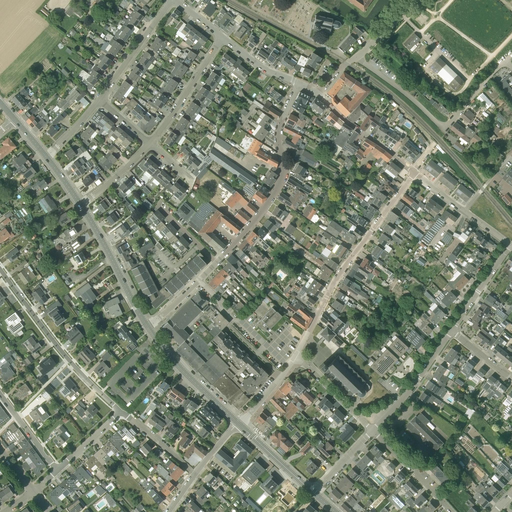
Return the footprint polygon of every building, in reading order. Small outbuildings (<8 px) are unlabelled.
[(107,6),(100,0),(96,0),(92,5),(94,6),(95,5),(94,4),(96,2),(100,6),(97,10),(101,13),(107,6)] [(211,0),(203,0),(202,1),(204,3),(205,2),(208,4),(202,11),(208,16),(210,14),(211,16),(216,10),(214,9),(215,7),(210,3),(210,2),(211,0)] [(347,0),(363,11),(364,11),(366,12),(366,11),(364,10),(371,0),(361,0),(361,1),(360,0),(347,0)] [(65,13),(69,16),(73,12),(74,12),(76,10),(75,9),(70,6),(65,13)] [(149,10),(144,6),(141,9),(137,6),(135,8),(141,12),(141,11),(145,14),(149,10)] [(39,12),(47,19),(51,16),(42,8),(39,12)] [(130,15),(140,22),(143,17),(139,14),(141,12),(135,8),(130,15)] [(228,12),(226,13),(222,8),(219,12),(224,16),(219,23),(225,27),(232,18),(237,22),(241,17),(238,15),(236,18),(234,16),(233,17),(228,12)] [(175,20),(176,19),(180,13),(175,9),(165,23),(167,25),(171,20),(170,19),(172,17),(175,20)] [(133,28),(134,26),(136,27),(140,22),(130,15),(127,20),(125,22),(133,28)] [(322,31),(325,32),(326,33),(326,32),(329,32),(330,33),(330,32),(331,27),(336,29),(339,28),(340,27),(341,26),(340,24),(338,23),(333,21),(333,20),(315,15),(315,16),(316,16),(312,29),(318,31),(318,30),(321,31),(321,32),(322,32),(322,31)] [(247,34),(249,32),(251,30),(247,26),(247,25),(242,21),(244,19),(243,18),(241,17),(237,22),(239,24),(239,25),(241,27),(234,35),(240,39),(245,33),(247,34)] [(178,30),(184,23),(181,21),(175,28),(178,30)] [(133,28),(125,22),(120,30),(129,37),(133,31),(131,30),(133,28)] [(186,25),(184,23),(178,30),(185,36),(192,28),(187,24),(187,23),(186,25)] [(343,53),(362,33),(356,27),(352,31),(353,33),(338,48),(343,53)] [(185,43),(187,45),(197,32),(192,28),(185,36),(188,38),(185,43)] [(435,40),(466,68),(477,57),(445,28),(435,40)] [(122,43),(123,41),(125,42),(129,37),(120,30),(119,31),(118,31),(115,35),(115,36),(114,37),(122,43)] [(197,32),(187,45),(190,47),(193,42),(193,43),(196,39),(198,41),(202,36),(197,32)] [(254,36),(252,39),(247,45),(252,49),(256,45),(258,47),(267,35),(263,32),(259,37),(260,38),(259,40),(254,36)] [(417,46),(415,44),(420,39),(414,33),(404,44),(412,52),(417,46)] [(202,36),(198,41),(203,45),(202,45),(203,45),(207,39),(202,36)] [(109,44),(118,51),(122,46),(121,45),(122,43),(114,37),(109,44)] [(157,37),(153,42),(163,50),(167,45),(169,43),(168,42),(163,38),(161,40),(157,37)] [(176,48),(176,47),(178,45),(171,40),(169,43),(176,48)] [(105,41),(100,48),(104,51),(109,43),(105,41)] [(150,51),(157,57),(158,55),(158,54),(159,55),(163,50),(153,42),(149,48),(151,49),(150,51)] [(114,57),(118,51),(109,44),(104,52),(109,56),(110,54),(114,57)] [(262,47),(259,50),(256,55),(265,61),(266,60),(272,51),(274,48),(271,46),(269,50),(268,49),(267,51),(262,47)] [(275,59),(278,61),(287,48),(284,46),(279,52),(277,54),(272,51),(266,60),(272,63),(275,59)] [(289,50),(287,48),(278,61),(286,67),(292,59),(292,58),(286,54),(289,50)] [(142,57),(151,63),(155,58),(155,59),(157,57),(150,51),(148,53),(146,52),(142,57)] [(190,51),(187,56),(186,56),(193,61),(196,55),(190,51)] [(98,59),(108,66),(111,61),(107,58),(109,56),(104,52),(98,59)] [(321,59),(312,53),(310,57),(308,57),(307,59),(301,55),(297,64),(303,67),(306,64),(314,69),(321,59)] [(183,62),(187,65),(189,66),(193,61),(186,56),(183,54),(181,57),(185,59),(183,62)] [(230,58),(225,54),(220,60),(225,64),(230,58)] [(138,62),(140,64),(139,66),(146,71),(148,69),(151,64),(151,63),(142,57),(138,62)] [(430,67),(456,91),(465,82),(439,57),(430,67)] [(236,64),(234,63),(235,62),(230,58),(225,64),(223,66),(230,72),(236,64)] [(93,66),(101,72),(102,70),(104,71),(108,66),(98,59),(93,66)] [(295,70),(298,65),(296,64),(297,62),(292,59),(286,67),(291,71),(293,68),(295,70)] [(174,66),(175,67),(184,73),(188,68),(186,67),(187,65),(183,62),(180,60),(179,61),(178,61),(177,61),(174,66)] [(99,74),(101,72),(93,66),(90,64),(88,67),(90,69),(87,74),(88,74),(97,81),(101,75),(99,74)] [(239,65),(239,66),(236,64),(230,72),(229,73),(231,75),(232,73),(237,78),(244,69),(239,65)] [(139,66),(137,68),(135,66),(131,72),(140,78),(141,78),(146,71),(139,66)] [(181,79),(184,73),(175,67),(171,73),(170,75),(177,80),(178,78),(181,79)] [(304,68),(302,74),(308,77),(309,75),(311,76),(313,72),(304,68)] [(244,69),(237,78),(242,82),(243,81),(245,83),(249,78),(246,76),(249,73),(244,69)] [(209,77),(218,84),(223,76),(224,76),(219,72),(216,70),(214,73),(212,72),(209,77)] [(128,77),(130,78),(128,80),(135,86),(140,78),(131,72),(128,77)] [(339,78),(344,82),(351,87),(356,81),(343,73),(339,78)] [(87,85),(89,83),(93,86),(97,81),(88,74),(82,81),(87,85)] [(165,83),(168,84),(174,89),(178,83),(176,82),(177,80),(170,75),(165,83)] [(218,84),(209,77),(205,83),(207,84),(205,86),(213,91),(218,84)] [(333,96),(344,82),(339,78),(326,94),(331,98),(333,96)] [(128,80),(127,82),(125,81),(121,86),(127,91),(130,86),(133,88),(135,86),(128,80)] [(338,103),(335,101),(332,104),(346,117),(346,118),(370,91),(356,81),(351,87),(359,93),(349,104),(343,99),(344,98),(343,98),(338,103)] [(174,89),(168,84),(165,83),(160,90),(167,95),(168,93),(171,94),(174,89)] [(247,83),(242,89),(246,92),(251,86),(247,83)] [(58,104),(57,105),(63,111),(64,111),(75,100),(80,95),(83,97),(87,94),(78,86),(77,88),(75,86),(68,93),(70,95),(64,100),(63,98),(58,104)] [(127,91),(121,86),(117,91),(126,98),(123,96),(127,91)] [(211,94),(212,93),(213,91),(205,86),(204,88),(202,87),(198,92),(205,97),(209,99),(211,101),(214,95),(211,94)] [(11,99),(16,105),(23,100),(20,97),(23,94),(26,97),(28,95),(30,93),(32,91),(28,88),(27,89),(25,90),(24,89),(11,99)] [(283,97),(277,92),(273,89),(268,96),(272,98),(278,103),(281,100),(283,97)] [(154,97),(164,104),(168,98),(166,97),(167,95),(160,90),(155,97),(154,97)] [(113,96),(122,103),(126,98),(117,91),(113,96)] [(195,101),(203,106),(204,107),(209,99),(205,97),(198,92),(195,98),(196,99),(195,101)] [(303,109),(309,97),(299,92),(291,107),(299,113),(303,115),(305,114),(302,112),(304,110),(303,109)] [(483,93),(477,99),(487,109),(493,104),(483,93)] [(23,100),(16,105),(21,110),(27,105),(25,103),(30,98),(28,95),(26,97),(23,100)] [(434,98),(442,105),(445,103),(437,95),(434,98)] [(164,104),(154,97),(151,102),(149,101),(147,103),(150,105),(157,110),(159,108),(161,109),(164,104)] [(315,98),(314,100),(309,106),(320,115),(326,107),(315,98)] [(134,100),(132,99),(125,106),(128,108),(134,100)] [(429,102),(444,116),(447,113),(448,112),(448,111),(449,111),(442,105),(441,107),(435,102),(432,99),(429,102)] [(136,102),(134,100),(128,108),(129,110),(136,102)] [(195,101),(194,103),(192,102),(188,107),(195,112),(198,107),(201,109),(203,106),(195,101)] [(138,104),(136,102),(129,110),(131,111),(130,112),(135,116),(140,111),(136,106),(138,104)] [(280,115),(278,114),(269,107),(271,104),(267,102),(264,106),(259,103),(258,106),(262,109),(273,116),(277,119),(277,120),(280,115)] [(359,106),(347,119),(352,123),(360,114),(365,119),(372,109),(367,105),(363,109),(359,106)] [(21,117),(25,121),(38,109),(35,106),(28,113),(27,111),(21,117)] [(25,121),(28,124),(34,118),(33,118),(38,113),(38,112),(43,108),(41,106),(38,109),(25,121)] [(185,113),(186,114),(185,116),(193,121),(198,114),(195,112),(188,107),(185,113)] [(135,116),(137,118),(137,119),(139,121),(140,120),(140,121),(145,115),(147,113),(142,108),(140,111),(135,116)] [(395,120),(399,113),(397,110),(396,110),(391,118),(395,120)] [(465,112),(461,116),(469,123),(475,116),(468,110),(466,113),(465,112)] [(54,127),(61,120),(62,120),(66,116),(65,116),(67,115),(64,111),(63,111),(51,123),(53,125),(49,128),(50,129),(46,133),(48,135),(49,134),(51,137),(55,133),(56,134),(57,132),(57,131),(54,127)] [(44,114),(41,112),(34,119),(34,118),(28,124),(32,129),(46,115),(44,114)] [(322,128),(334,115),(331,112),(325,118),(325,119),(322,122),(324,123),(323,124),(316,119),(313,122),(320,127),(321,128),(322,128)] [(104,115),(104,116),(101,113),(94,121),(102,128),(109,120),(104,115)] [(289,115),(287,119),(295,123),(294,124),(300,127),(303,122),(310,125),(312,122),(310,120),(303,115),(299,113),(297,118),(289,115)] [(507,119),(500,113),(498,115),(505,122),(507,119)] [(46,115),(32,129),(36,133),(42,127),(43,128),(47,124),(48,123),(49,120),(47,114),(46,115)] [(145,115),(140,121),(147,127),(155,118),(151,115),(148,118),(145,115)] [(268,125),(272,120),(265,115),(262,119),(268,125)] [(338,119),(334,115),(322,128),(327,132),(330,130),(326,127),(327,126),(328,128),(331,125),(330,124),(331,123),(333,125),(338,119)] [(368,115),(359,128),(364,131),(369,123),(373,125),(373,124),(376,126),(380,121),(381,119),(375,115),(372,119),(368,115)] [(182,117),(178,122),(188,129),(193,121),(185,116),(183,118),(182,117)] [(381,119),(380,121),(376,126),(372,132),(375,128),(377,130),(375,134),(379,137),(386,125),(384,123),(387,118),(383,116),(381,119)] [(240,129),(242,126),(239,124),(240,123),(235,119),(232,123),(240,129)] [(258,124),(261,127),(265,129),(268,125),(262,119),(258,124)] [(297,131),(300,133),(302,129),(300,127),(294,124),(295,123),(287,119),(286,123),(285,125),(291,128),(296,131),(297,131)] [(340,128),(343,123),(338,119),(333,125),(332,126),(331,127),(333,128),(336,128),(340,130),(341,128),(340,128)] [(115,127),(113,126),(114,124),(109,120),(102,128),(109,134),(115,127)] [(188,129),(178,122),(174,128),(176,129),(175,131),(182,136),(188,129)] [(456,122),(453,126),(471,139),(475,134),(476,133),(469,127),(466,131),(456,122)] [(340,130),(338,133),(344,137),(347,132),(349,133),(352,130),(343,123),(340,128),(341,128),(340,130)] [(302,141),(302,140),(300,138),(302,134),(300,133),(297,131),(296,131),(291,128),(285,125),(283,130),(295,136),(292,143),(298,147),(302,141)] [(386,125),(379,137),(382,139),(389,129),(390,127),(386,125)] [(85,131),(90,136),(94,132),(97,134),(99,132),(94,127),(92,129),(89,126),(85,131)] [(453,126),(451,129),(468,142),(471,139),(453,126)] [(497,126),(493,130),(496,133),(497,133),(499,135),(502,131),(500,130),(501,129),(499,128),(497,126)] [(118,127),(117,129),(115,127),(109,134),(116,140),(123,131),(118,127)] [(265,129),(261,127),(258,132),(264,137),(268,132),(265,129)] [(382,139),(386,141),(393,131),(389,129),(382,139)] [(393,131),(386,141),(388,143),(389,141),(391,142),(398,131),(394,129),(393,131)] [(82,141),(87,146),(89,143),(86,141),(90,136),(85,131),(80,136),(84,139),(82,141)] [(123,142),(128,136),(123,131),(116,140),(118,138),(123,142)] [(181,139),(182,136),(175,131),(173,133),(172,132),(168,137),(175,142),(177,144),(181,139)] [(352,142),(358,134),(354,131),(350,137),(348,139),(348,140),(345,144),(344,146),(347,149),(348,148),(352,151),(352,152),(355,154),(357,150),(359,148),(352,144),(353,143),(352,142)] [(402,133),(398,131),(391,142),(395,145),(397,141),(400,142),(404,136),(401,135),(402,133)] [(254,136),(261,142),(264,137),(258,132),(254,136)] [(417,138),(417,140),(420,138),(424,144),(427,142),(420,134),(417,138)] [(475,134),(471,139),(477,144),(481,138),(475,134)] [(325,143),(323,147),(327,149),(330,144),(340,151),(344,146),(345,144),(335,137),(331,135),(325,143)] [(121,144),(122,145),(126,148),(133,140),(128,136),(123,142),(121,144)] [(402,152),(404,153),(410,146),(412,143),(408,140),(409,139),(406,136),(400,144),(403,146),(400,149),(403,151),(402,152)] [(171,147),(175,142),(168,137),(164,143),(171,147)] [(218,137),(215,142),(228,151),(231,146),(218,137)] [(0,158),(0,159),(15,147),(11,142),(12,142),(11,140),(10,141),(8,138),(2,144),(4,146),(0,149),(0,158)] [(255,139),(252,143),(247,151),(258,158),(270,164),(274,166),(276,168),(278,161),(271,157),(257,150),(261,143),(255,139)] [(367,148),(362,155),(357,150),(355,154),(354,154),(362,161),(365,157),(370,152),(373,154),(372,156),(378,160),(385,151),(376,145),(366,139),(362,144),(367,148)] [(284,140),(282,145),(294,151),(291,157),(298,162),(299,160),(311,167),(317,158),(305,151),(302,150),(284,140)] [(465,147),(457,141),(453,146),(460,152),(465,147)] [(255,183),(255,182),(256,180),(224,157),(227,152),(214,142),(214,143),(208,156),(246,183),(251,187),(254,183),(255,183)] [(112,148),(114,146),(112,144),(110,146),(109,148),(108,148),(110,150),(115,154),(117,153),(112,148)] [(77,157),(80,155),(83,153),(85,151),(82,146),(79,148),(74,152),(71,149),(65,154),(67,157),(67,158),(68,158),(69,160),(76,155),(77,157)] [(414,149),(410,146),(404,153),(406,155),(407,154),(409,156),(414,149)] [(421,155),(414,149),(409,156),(412,158),(411,159),(415,162),(421,155)] [(117,156),(115,154),(110,150),(108,152),(109,152),(104,157),(113,164),(117,160),(115,158),(117,156)] [(190,165),(197,157),(190,150),(189,152),(186,155),(184,158),(186,159),(185,161),(190,165)] [(385,151),(378,160),(380,162),(383,159),(385,161),(382,165),(383,166),(392,157),(385,151)] [(22,164),(26,161),(21,154),(12,161),(20,171),(25,167),(22,164)] [(98,164),(103,168),(105,166),(108,169),(113,164),(104,157),(100,161),(98,164)] [(202,161),(197,157),(190,165),(195,170),(196,168),(198,170),(204,163),(202,161)] [(74,171),(85,163),(81,158),(77,161),(70,166),(74,171)] [(143,164),(148,169),(153,163),(148,158),(143,164)] [(430,173),(437,165),(431,160),(424,169),(430,173)] [(354,163),(351,161),(344,170),(347,173),(354,163)] [(386,169),(391,173),(396,166),(391,162),(388,166),(386,164),(379,172),(381,174),(386,169)] [(85,163),(74,171),(78,177),(87,170),(90,168),(86,163),(85,163)] [(159,170),(157,168),(158,167),(153,163),(148,169),(146,171),(153,177),(159,170)] [(364,176),(372,167),(368,164),(367,163),(359,172),(364,176)] [(437,165),(430,173),(436,178),(442,170),(440,168),(442,165),(439,163),(437,165)] [(294,177),(303,182),(306,176),(303,174),(306,170),(298,164),(298,165),(294,172),(293,172),(296,174),(294,176),(294,177)] [(396,166),(391,173),(395,177),(401,170),(396,166)] [(37,174),(31,167),(27,170),(25,167),(20,171),(28,181),(37,174)] [(162,170),(161,172),(159,170),(153,177),(155,179),(159,183),(167,174),(162,170)] [(277,175),(274,173),(271,171),(270,170),(261,181),(270,187),(275,180),(274,179),(277,175)] [(451,177),(445,172),(439,181),(445,185),(451,177)] [(503,178),(509,184),(511,182),(511,183),(511,177),(507,173),(503,178)] [(92,174),(82,181),(86,187),(96,180),(92,174)] [(171,184),(169,183),(172,179),(167,174),(159,183),(164,188),(166,189),(171,184)] [(451,190),(457,182),(451,177),(445,185),(451,190)] [(128,179),(123,183),(129,189),(131,192),(138,186),(133,181),(131,179),(130,180),(128,179)] [(295,190),(304,194),(307,196),(310,192),(288,179),(285,183),(295,190)] [(386,179),(380,186),(377,183),(375,185),(378,187),(383,191),(385,189),(393,196),(396,192),(388,186),(390,183),(386,179)] [(29,193),(33,190),(38,187),(41,190),(48,185),(44,180),(40,182),(39,181),(31,187),(30,185),(26,188),(29,193)] [(172,186),(171,184),(166,189),(173,195),(181,186),(176,182),(172,186)] [(261,187),(255,182),(255,183),(254,183),(251,187),(257,191),(258,190),(266,195),(269,190),(262,186),(261,187)] [(119,193),(124,198),(127,195),(125,193),(126,192),(129,189),(123,183),(119,188),(121,191),(119,193)] [(466,189),(460,184),(454,193),(460,197),(466,189)] [(186,191),(181,186),(173,195),(178,199),(180,201),(186,194),(184,192),(186,191)] [(372,195),(382,202),(385,197),(381,194),(383,191),(378,187),(372,195)] [(413,199),(414,198),(415,199),(416,197),(415,196),(417,194),(411,189),(408,194),(413,199)] [(465,202),(471,195),(472,194),(466,189),(460,197),(465,202)] [(289,199),(280,193),(277,198),(294,209),(304,194),(295,190),(289,199)] [(231,208),(241,197),(235,191),(225,203),(231,208)] [(266,198),(257,191),(253,197),(262,204),(266,198)] [(367,203),(370,205),(372,207),(374,205),(378,208),(382,202),(372,195),(370,194),(369,195),(369,198),(370,198),(367,203)] [(416,211),(419,207),(417,206),(418,205),(413,201),(412,201),(406,196),(404,194),(401,198),(413,207),(412,207),(416,211)] [(511,199),(508,194),(502,199),(508,205),(511,201),(511,199)] [(44,198),(43,198),(40,200),(48,212),(56,207),(51,200),(50,201),(47,196),(44,198)] [(102,212),(108,208),(111,205),(109,202),(106,198),(103,200),(102,200),(98,203),(100,204),(97,206),(102,212)] [(435,203),(432,201),(433,201),(430,199),(426,205),(425,206),(420,202),(418,205),(417,206),(419,207),(422,210),(424,207),(430,212),(436,203),(435,203)] [(205,201),(187,223),(205,239),(217,250),(217,251),(219,252),(220,252),(226,246),(214,236),(210,233),(221,220),(237,233),(241,229),(236,225),(205,201)] [(410,209),(399,201),(395,207),(406,215),(410,209)] [(253,215),(257,210),(248,203),(244,208),(253,215)] [(368,208),(361,203),(359,206),(373,215),(374,214),(375,213),(376,212),(376,211),(377,210),(372,207),(370,205),(368,208)] [(433,219),(435,220),(436,221),(440,217),(437,214),(442,208),(439,206),(436,204),(436,203),(430,212),(429,212),(435,216),(433,219)] [(302,215),(306,218),(313,208),(309,205),(302,215)] [(185,222),(195,211),(189,206),(186,209),(182,206),(177,212),(182,217),(181,217),(185,222)] [(357,209),(361,211),(360,213),(363,215),(362,215),(370,220),(371,220),(372,218),(371,217),(373,215),(359,206),(357,209)] [(272,214),(278,218),(281,213),(285,216),(287,213),(283,210),(282,211),(277,207),(272,214)] [(315,224),(318,220),(319,218),(314,215),(317,210),(313,208),(306,218),(315,224)] [(146,217),(148,219),(151,223),(161,214),(160,213),(160,212),(159,213),(157,210),(152,214),(150,212),(146,217)] [(245,224),(249,219),(239,210),(235,215),(245,224)] [(359,220),(353,216),(356,213),(351,210),(347,216),(350,218),(357,223),(364,228),(366,225),(367,225),(368,224),(368,223),(368,222),(361,218),(359,220)] [(120,217),(115,211),(106,218),(111,225),(118,219),(120,217)] [(397,216),(391,212),(391,211),(385,219),(392,223),(389,226),(395,230),(399,233),(402,229),(398,226),(397,227),(392,223),(396,218),(397,216)] [(440,217),(436,221),(430,227),(425,233),(423,235),(420,239),(428,245),(435,235),(437,232),(442,226),(444,227),(445,225),(444,223),(445,221),(451,225),(456,218),(446,211),(442,214),(440,217)] [(66,224),(65,223),(70,220),(66,213),(57,218),(62,226),(66,224)] [(151,223),(155,227),(157,230),(163,225),(160,223),(165,219),(163,216),(162,215),(162,216),(161,214),(151,223)] [(355,227),(357,223),(350,218),(347,222),(355,227)] [(428,221),(427,222),(423,218),(422,220),(425,223),(430,227),(436,221),(435,220),(433,223),(430,221),(429,222),(428,221)] [(47,220),(40,225),(38,226),(41,231),(52,224),(48,219),(47,220)] [(276,227),(278,228),(281,226),(279,224),(273,220),(271,223),(268,220),(263,226),(271,232),(276,227)] [(325,230),(336,238),(343,228),(332,220),(325,230)] [(157,230),(160,232),(159,233),(163,237),(165,235),(173,228),(172,226),(169,223),(165,228),(163,225),(157,230)] [(289,224),(285,230),(291,235),(295,228),(289,224)] [(130,233),(127,228),(126,229),(122,225),(115,230),(118,234),(118,233),(120,235),(119,236),(122,239),(130,233)] [(395,230),(389,226),(387,225),(383,231),(389,235),(389,234),(391,236),(395,230)] [(465,240),(468,236),(473,230),(473,229),(471,227),(471,228),(470,227),(468,225),(468,226),(468,225),(459,236),(465,240)] [(423,235),(412,227),(409,231),(411,233),(419,240),(420,239),(423,235)] [(68,229),(63,233),(66,237),(63,239),(66,243),(71,240),(71,239),(74,237),(74,236),(77,233),(76,231),(77,230),(75,228),(74,228),(69,231),(68,229)] [(167,240),(170,243),(175,238),(172,236),(177,232),(175,229),(174,229),(173,228),(165,235),(169,239),(167,240)] [(256,234),(262,239),(267,233),(261,228),(256,234)] [(356,228),(354,230),(351,234),(356,237),(359,239),(363,234),(358,231),(359,230),(356,228)] [(0,242),(3,240),(4,240),(8,237),(7,235),(8,234),(11,238),(14,236),(11,232),(9,234),(5,229),(0,232),(0,242)] [(348,231),(346,230),(341,236),(344,238),(344,239),(351,244),(356,237),(351,234),(348,231)] [(260,244),(262,246),(261,247),(266,251),(269,247),(265,243),(252,231),(245,240),(251,245),(253,243),(255,244),(258,241),(261,244),(260,244)] [(450,242),(453,236),(447,231),(443,237),(440,240),(447,245),(450,242)] [(272,233),(271,232),(268,235),(278,243),(280,240),(272,233)] [(479,244),(484,237),(476,232),(473,236),(475,239),(474,240),(479,244)] [(335,244),(337,240),(328,234),(326,238),(335,244)] [(377,242),(383,246),(385,244),(387,242),(390,244),(392,241),(390,239),(383,234),(377,242)] [(174,244),(178,248),(185,241),(184,239),(181,236),(177,241),(175,238),(170,243),(172,245),(174,244)] [(484,237),(479,244),(484,248),(485,247),(486,248),(488,247),(489,247),(489,246),(491,247),(494,244),(484,237)] [(68,243),(62,248),(66,252),(72,248),(74,251),(81,245),(80,245),(81,244),(79,242),(79,243),(77,240),(70,245),(68,243)] [(238,247),(240,250),(243,253),(246,249),(248,251),(249,250),(253,253),(253,254),(255,256),(251,260),(257,266),(266,257),(251,245),(245,240),(244,240),(243,243),(242,242),(238,247)] [(116,249),(119,255),(124,252),(123,250),(126,249),(124,245),(126,244),(124,241),(115,246),(116,249)] [(185,241),(178,248),(182,252),(180,254),(182,256),(188,250),(187,251),(185,249),(189,245),(187,242),(185,241)] [(138,249),(140,255),(146,251),(154,246),(151,242),(148,244),(145,245),(138,249)] [(164,248),(158,242),(155,245),(160,250),(164,248)] [(334,253),(341,259),(348,250),(340,245),(334,253)] [(453,262),(463,249),(458,245),(451,253),(447,258),(453,262)] [(387,253),(384,251),(377,246),(371,254),(374,257),(377,259),(380,255),(382,257),(383,256),(384,257),(387,253)] [(386,249),(384,251),(387,253),(390,255),(392,253),(393,251),(391,249),(392,249),(388,246),(386,249)] [(124,252),(119,255),(121,258),(126,256),(131,253),(130,250),(131,250),(129,247),(126,249),(123,250),(124,252)] [(18,251),(16,248),(6,256),(8,259),(11,262),(10,262),(10,263),(19,256),(17,252),(18,251)] [(337,265),(341,259),(334,253),(325,248),(321,253),(328,257),(326,260),(320,255),(314,251),(312,254),(317,258),(324,263),(333,270),(335,267),(336,268),(337,266),(337,265)] [(471,255),(480,261),(482,258),(484,259),(487,254),(482,251),(481,253),(478,252),(475,249),(471,255)] [(243,253),(240,250),(235,254),(244,263),(249,258),(246,255),(243,253)] [(76,260),(79,264),(86,260),(81,252),(72,258),(75,261),(76,260)] [(124,263),(127,269),(131,267),(132,270),(131,270),(133,274),(135,277),(134,277),(135,277),(137,280),(136,280),(137,281),(138,283),(138,284),(140,287),(142,290),(141,290),(142,290),(143,294),(144,294),(145,297),(149,296),(152,302),(150,303),(152,305),(153,307),(154,307),(156,309),(166,299),(165,297),(166,295),(168,297),(171,294),(173,296),(174,296),(173,296),(179,291),(184,286),(185,286),(185,285),(190,280),(190,281),(190,280),(195,275),(196,275),(201,270),(207,265),(201,258),(203,256),(199,252),(197,255),(198,256),(163,288),(162,287),(162,288),(159,291),(161,293),(156,298),(153,293),(156,292),(142,265),(144,264),(142,261),(139,263),(136,257),(124,263)] [(71,253),(61,259),(63,262),(72,255),(71,253)] [(126,256),(121,258),(124,263),(136,257),(137,256),(135,254),(130,257),(129,256),(127,258),(126,256)] [(229,262),(232,265),(235,262),(237,260),(231,254),(226,260),(229,262)] [(479,263),(480,261),(471,255),(469,258),(472,260),(471,261),(469,264),(471,265),(476,268),(478,266),(479,267),(481,264),(479,263)] [(511,256),(504,266),(506,267),(502,271),(506,274),(507,273),(511,266),(511,256)] [(372,259),(377,263),(382,266),(384,263),(379,260),(377,259),(374,257),(372,259)] [(321,266),(324,263),(317,258),(314,261),(321,266)] [(359,266),(369,272),(372,268),(368,265),(370,262),(364,258),(359,266)] [(416,262),(423,266),(426,262),(419,258),(416,262)] [(229,262),(228,263),(225,266),(232,273),(236,269),(232,266),(232,265),(229,262)] [(468,275),(470,276),(470,275),(466,273),(468,270),(472,273),(473,271),(475,272),(477,269),(476,268),(471,265),(469,264),(467,262),(464,267),(463,267),(461,269),(469,275),(468,275)] [(369,272),(359,266),(355,263),(351,268),(356,271),(356,270),(368,278),(370,273),(369,272)] [(320,270),(329,276),(332,271),(323,265),(320,270)] [(229,276),(232,273),(225,266),(222,269),(228,275),(229,276)] [(456,279),(463,285),(464,285),(466,284),(466,283),(468,280),(465,278),(468,275),(469,275),(461,269),(457,266),(456,267),(456,269),(457,270),(461,274),(456,279)] [(248,275),(239,267),(236,270),(245,278),(248,275)] [(25,284),(31,280),(35,276),(32,272),(31,273),(27,268),(18,275),(25,284)] [(347,275),(351,278),(352,276),(362,282),(363,281),(365,279),(355,273),(356,271),(351,268),(347,275)] [(371,273),(377,277),(380,272),(374,268),(371,273)] [(229,276),(228,275),(222,269),(219,273),(229,283),(231,285),(232,284),(230,282),(230,281),(229,280),(231,277),(229,276)] [(325,281),(329,276),(320,270),(316,275),(325,281)] [(219,273),(215,277),(225,287),(227,285),(229,287),(231,285),(229,283),(219,273)] [(211,280),(224,292),(225,290),(223,289),(225,287),(215,277),(211,280)] [(345,277),(342,283),(364,298),(366,294),(364,293),(364,292),(358,288),(357,288),(354,286),(351,284),(352,282),(345,277)] [(310,285),(320,292),(323,287),(314,279),(310,285)] [(456,288),(458,290),(460,288),(461,289),(463,287),(462,286),(463,285),(456,279),(453,281),(449,281),(447,284),(448,285),(453,290),(456,288)] [(211,280),(208,284),(216,292),(218,290),(222,294),(224,292),(211,280)] [(88,283),(74,293),(77,297),(80,294),(88,304),(86,305),(89,308),(94,305),(91,301),(96,298),(89,288),(91,287),(88,283)] [(320,292),(310,285),(307,283),(304,287),(303,286),(302,287),(301,289),(307,294),(309,291),(316,297),(320,292)] [(372,303),(364,298),(342,283),(340,285),(339,286),(339,287),(345,291),(346,290),(370,306),(372,303)] [(294,284),(291,288),(292,289),(294,287),(301,292),(299,295),(304,298),(302,301),(311,307),(315,302),(306,296),(307,294),(301,289),(299,288),(294,284)] [(37,300),(41,305),(47,300),(44,295),(47,293),(44,290),(44,291),(39,285),(34,288),(36,291),(32,294),(37,301),(37,300)] [(455,292),(453,290),(448,285),(444,289),(446,290),(442,293),(443,294),(451,302),(456,298),(452,294),(455,292)] [(339,299),(345,304),(347,301),(343,299),(345,296),(338,291),(334,296),(339,299)] [(430,300),(432,298),(426,291),(424,294),(430,300)] [(205,315),(213,307),(211,306),(210,306),(209,307),(207,305),(208,304),(208,302),(207,301),(198,292),(191,299),(202,311),(205,315)] [(437,302),(440,306),(442,307),(445,305),(447,307),(451,302),(443,294),(439,297),(440,299),(437,302)] [(484,301),(496,309),(500,303),(488,295),(484,301)] [(105,312),(108,311),(110,315),(114,314),(115,317),(117,316),(122,314),(117,303),(119,302),(117,298),(106,303),(102,304),(104,309),(105,312)] [(200,310),(201,311),(202,311),(191,299),(190,300),(190,299),(190,300),(170,319),(172,322),(169,324),(177,332),(180,329),(200,310)] [(345,304),(339,299),(337,302),(335,300),(331,306),(342,313),(347,305),(345,304)] [(55,322),(57,325),(65,320),(62,316),(62,317),(58,312),(59,311),(57,309),(61,306),(58,301),(48,308),(51,312),(49,314),(51,317),(52,317),(55,322)] [(240,301),(236,304),(242,310),(245,307),(240,301)] [(307,314),(302,310),(304,308),(297,302),(296,304),(293,307),(297,310),(304,315),(302,317),(307,320),(310,323),(312,318),(307,314)] [(442,307),(440,306),(437,302),(435,304),(437,306),(432,311),(433,313),(439,319),(444,314),(442,312),(444,310),(442,307)] [(242,310),(236,304),(235,303),(231,307),(238,314),(242,310)] [(297,310),(293,307),(289,303),(286,308),(289,310),(294,314),(297,310)] [(479,309),(475,314),(481,318),(485,321),(488,316),(486,314),(489,308),(484,304),(480,310),(479,309)] [(264,332),(265,331),(266,330),(268,328),(269,328),(281,316),(272,307),(255,324),(264,332)] [(508,316),(498,308),(494,312),(505,320),(508,316)] [(334,311),(329,315),(335,320),(339,316),(334,311)] [(18,319),(19,318),(15,313),(9,317),(7,318),(8,318),(4,320),(9,326),(10,325),(15,333),(23,327),(18,319)] [(215,338),(221,331),(229,323),(219,313),(215,317),(214,316),(211,319),(214,322),(212,325),(214,327),(209,332),(215,338)] [(438,323),(437,322),(439,319),(433,313),(429,317),(424,313),(421,316),(429,323),(430,324),(432,322),(434,324),(437,322),(438,323)] [(323,314),(322,314),(320,319),(336,333),(344,324),(338,319),(334,324),(323,314)] [(481,318),(475,314),(472,319),(473,320),(472,323),(474,324),(472,327),(477,331),(480,327),(477,326),(479,323),(478,322),(481,318)] [(290,319),(304,330),(306,331),(308,326),(310,323),(307,320),(305,324),(293,315),(290,319)] [(419,327),(422,330),(427,335),(432,331),(427,325),(429,323),(421,316),(419,318),(422,321),(421,323),(422,324),(419,327)] [(131,353),(136,349),(138,347),(134,342),(136,341),(131,335),(131,334),(131,333),(131,332),(131,331),(130,331),(129,331),(128,331),(123,325),(119,321),(116,324),(111,328),(114,331),(117,328),(118,330),(120,333),(122,336),(123,336),(129,344),(126,347),(131,353)] [(178,347),(190,336),(189,335),(189,336),(183,329),(182,330),(180,329),(177,332),(169,324),(167,322),(162,327),(162,328),(163,327),(177,342),(175,344),(178,347)] [(206,329),(201,325),(198,328),(202,333),(206,329)] [(65,336),(69,339),(72,343),(81,334),(75,327),(65,336)] [(326,327),(324,329),(323,330),(319,334),(328,342),(330,340),(338,348),(341,345),(333,337),(335,334),(326,327)] [(475,338),(480,342),(488,333),(482,329),(475,338)] [(413,330),(406,338),(417,348),(424,341),(425,341),(413,330)] [(221,331),(215,338),(212,341),(216,345),(216,346),(217,347),(218,347),(219,348),(219,347),(222,349),(231,340),(229,339),(231,338),(224,331),(222,332),(221,331)] [(178,347),(176,349),(197,371),(211,385),(212,385),(223,373),(228,369),(229,367),(215,353),(205,343),(194,332),(178,347)] [(488,333),(480,342),(486,346),(487,344),(491,346),(496,339),(488,333)] [(29,350),(33,354),(42,347),(38,343),(37,344),(31,337),(23,343),(29,350)] [(388,346),(396,353),(399,357),(408,348),(397,337),(393,341),(389,337),(388,339),(392,343),(388,346)] [(492,351),(497,355),(502,349),(505,346),(502,344),(504,341),(500,337),(495,343),(497,345),(492,351)] [(232,342),(231,340),(222,349),(225,353),(225,354),(228,357),(229,357),(231,359),(240,350),(239,348),(240,347),(233,340),(232,342)] [(367,359),(351,345),(350,347),(365,361),(367,359)] [(78,354),(87,364),(95,356),(91,352),(86,347),(84,349),(78,354)] [(101,358),(107,351),(108,351),(105,348),(98,354),(101,358)] [(456,355),(458,352),(452,348),(450,351),(451,351),(449,354),(458,360),(457,360),(459,357),(456,355)] [(5,360),(10,356),(15,352),(13,349),(8,353),(3,357),(5,360)] [(386,349),(383,353),(379,349),(377,350),(381,354),(378,358),(389,368),(397,359),(386,349)] [(502,360),(507,353),(502,349),(497,355),(502,360)] [(241,351),(240,350),(231,359),(234,361),(233,362),(234,363),(240,369),(244,365),(246,363),(250,359),(248,358),(250,356),(243,350),(241,351)] [(110,355),(107,351),(101,358),(104,361),(110,355)] [(507,364),(511,357),(507,353),(502,360),(507,364)] [(323,363),(318,368),(323,372),(323,371),(324,372),(327,375),(328,376),(332,379),(331,380),(332,380),(336,384),(336,385),(337,384),(341,388),(340,389),(341,389),(345,393),(346,393),(350,397),(349,397),(350,398),(349,398),(352,400),(354,401),(357,401),(359,399),(359,397),(361,397),(363,396),(364,395),(365,393),(365,391),(367,391),(369,389),(369,386),(365,383),(366,382),(365,381),(365,382),(361,378),(361,377),(360,377),(356,373),(357,373),(356,373),(355,372),(356,372),(353,369),(352,370),(352,369),(352,368),(351,369),(348,365),(348,364),(347,364),(343,360),(342,360),(342,359),(339,356),(338,355),(338,356),(337,356),(337,355),(337,354),(336,354),(335,354),(334,354),(333,354),(333,355),(333,356),(332,356),(330,359),(329,358),(326,362),(324,364),(323,363)] [(451,364),(449,367),(457,372),(459,369),(456,367),(454,366),(458,360),(449,354),(448,354),(444,360),(450,364),(451,364)] [(24,360),(22,362),(26,367),(28,365),(33,361),(31,358),(30,359),(29,357),(24,360)] [(40,366),(37,368),(43,376),(46,374),(45,373),(53,367),(56,365),(51,358),(48,360),(47,358),(46,358),(41,361),(43,363),(40,366)] [(378,358),(374,361),(370,358),(369,359),(373,363),(369,367),(381,377),(389,368),(378,358)] [(476,364),(471,359),(463,370),(468,374),(466,376),(468,378),(474,372),(472,370),(472,369),(476,364)] [(7,367),(10,365),(8,362),(6,364),(6,363),(0,367),(0,373),(0,374),(1,373),(2,375),(1,376),(5,381),(14,374),(11,370),(10,371),(7,367)] [(94,371),(99,377),(109,368),(103,362),(94,371)] [(257,364),(255,362),(254,363),(252,362),(253,362),(249,366),(249,365),(246,363),(244,365),(247,368),(251,373),(254,370),(254,369),(255,367),(254,365),(255,365),(256,366),(257,364)] [(457,372),(449,367),(447,369),(441,365),(439,367),(439,368),(438,368),(437,369),(438,370),(437,370),(445,376),(448,378),(452,372),(455,374),(457,372)] [(254,370),(251,373),(249,375),(259,385),(262,382),(260,380),(261,378),(263,380),(263,381),(262,380),(262,381),(264,382),(266,380),(265,379),(268,375),(259,366),(259,367),(258,367),(257,366),(257,367),(254,370)] [(479,381),(480,380),(482,377),(487,372),(481,368),(477,373),(476,374),(474,372),(468,378),(471,380),(473,377),(479,381)] [(247,392),(240,384),(237,381),(238,380),(235,376),(233,379),(232,378),(234,376),(228,369),(223,373),(239,389),(243,393),(245,395),(247,392)] [(440,381),(438,383),(444,388),(446,385),(445,384),(447,383),(443,380),(445,376),(437,370),(433,376),(439,380),(440,381)] [(239,389),(223,373),(212,385),(215,388),(216,387),(228,400),(239,389)] [(240,384),(247,392),(249,394),(252,391),(250,389),(254,385),(256,387),(259,385),(249,375),(240,384)] [(44,385),(47,382),(42,376),(38,380),(39,381),(43,385),(43,386),(44,385)] [(490,393),(494,388),(492,386),(497,380),(491,376),(484,385),(489,389),(488,391),(490,393)] [(65,397),(68,393),(71,397),(79,390),(75,387),(76,386),(68,378),(63,383),(65,385),(59,391),(65,397)] [(293,383),(288,378),(284,382),(288,385),(287,386),(288,387),(289,387),(290,387),(293,383)] [(293,383),(290,387),(291,389),(299,396),(302,392),(303,393),(307,388),(309,384),(307,382),(303,386),(301,384),(299,382),(296,380),(294,383),(293,383)] [(169,385),(164,381),(161,384),(160,384),(156,390),(162,395),(169,385)] [(444,388),(438,383),(436,386),(430,381),(426,387),(431,391),(432,389),(435,391),(438,387),(443,390),(445,392),(447,389),(444,388)] [(284,382),(279,389),(282,392),(283,391),(286,394),(291,389),(290,387),(289,387),(288,387),(287,386),(288,385),(284,382)] [(19,400),(28,393),(29,395),(32,393),(25,383),(19,388),(20,390),(14,394),(19,400)] [(494,388),(490,393),(487,397),(490,400),(494,395),(493,394),(494,393),(500,397),(502,394),(507,388),(501,384),(496,390),(494,388)] [(48,385),(44,389),(46,391),(50,395),(54,390),(48,385)] [(173,388),(169,394),(167,396),(173,401),(180,392),(176,389),(176,390),(173,388)] [(308,405),(313,400),(307,393),(310,390),(307,388),(303,393),(302,392),(299,396),(308,405)] [(228,400),(232,404),(243,393),(239,389),(228,400)] [(278,399),(279,397),(281,399),(284,395),(282,392),(279,389),(273,396),(270,400),(281,412),(281,413),(284,416),(288,420),(293,416),(295,413),(299,409),(298,408),(291,401),(286,407),(278,399)] [(183,394),(180,392),(173,401),(172,402),(177,405),(178,405),(179,405),(180,403),(185,397),(182,395),(183,394)] [(507,413),(511,408),(511,407),(511,402),(511,403),(511,402),(511,392),(507,398),(504,402),(507,405),(503,411),(504,412),(501,416),(503,418),(507,413)] [(243,393),(232,404),(238,410),(249,399),(247,397),(245,395),(243,393)] [(445,409),(447,406),(429,393),(428,396),(423,393),(419,398),(425,402),(428,403),(429,402),(432,404),(434,402),(445,409)] [(470,398),(468,396),(463,393),(460,397),(465,400),(467,402),(470,398)] [(317,405),(321,409),(329,401),(325,397),(320,402),(318,399),(314,404),(316,406),(317,405)] [(291,401),(298,408),(301,405),(299,403),(294,398),(291,401)] [(183,410),(185,411),(188,408),(193,411),(197,406),(187,399),(186,401),(184,403),(183,405),(181,408),(183,410)] [(329,401),(321,409),(325,412),(324,413),(326,416),(330,411),(328,409),(332,405),(329,401)] [(81,417),(82,417),(86,422),(89,419),(98,411),(92,404),(84,411),(81,408),(76,412),(81,417)] [(202,414),(204,416),(211,409),(209,407),(208,406),(207,405),(206,404),(200,410),(203,413),(202,414)] [(43,421),(46,419),(43,415),(46,412),(41,405),(29,414),(34,421),(40,417),(43,421)] [(0,426),(10,419),(1,407),(0,407),(0,426)] [(464,414),(470,418),(475,410),(469,407),(464,414)] [(211,409),(204,416),(206,418),(207,417),(210,420),(216,414),(215,413),(215,412),(214,411),(213,411),(211,409)] [(334,420),(341,413),(337,409),(333,413),(330,411),(326,416),(328,418),(330,416),(334,420)] [(156,413),(153,411),(148,417),(150,419),(148,422),(154,426),(161,417),(156,413)] [(266,417),(262,412),(255,420),(259,423),(262,426),(265,423),(266,424),(267,422),(268,423),(273,428),(277,423),(268,415),(266,417)] [(341,413),(334,420),(338,424),(336,426),(338,428),(343,423),(341,421),(345,417),(341,413)] [(433,454),(443,443),(425,426),(430,421),(421,413),(417,417),(416,417),(406,427),(406,428),(406,427),(416,437),(415,437),(420,442),(421,441),(423,443),(423,444),(433,454)] [(215,428),(219,424),(218,423),(221,419),(219,417),(219,416),(218,415),(217,415),(216,414),(210,420),(213,422),(211,424),(215,428)] [(167,426),(170,423),(171,421),(171,420),(167,417),(166,417),(164,420),(161,417),(154,426),(160,430),(164,424),(167,426)] [(461,419),(457,424),(463,428),(466,422),(461,419)] [(252,423),(253,424),(255,422),(258,424),(255,427),(266,436),(268,434),(274,428),(273,428),(268,423),(267,422),(266,424),(265,423),(262,426),(259,423),(258,423),(255,420),(252,423)] [(171,421),(170,423),(167,426),(169,428),(165,434),(171,438),(173,435),(173,436),(178,429),(174,425),(175,424),(171,421)] [(200,421),(198,423),(195,426),(198,429),(196,432),(203,438),(206,436),(208,434),(208,433),(209,433),(202,427),(204,425),(200,421)] [(355,431),(348,424),(344,428),(345,429),(339,436),(345,442),(355,431)] [(116,433),(121,439),(126,435),(130,439),(133,436),(134,437),(137,434),(131,428),(128,430),(124,425),(116,433)] [(57,430),(60,434),(52,441),(59,447),(68,439),(63,434),(66,431),(62,426),(57,430)] [(325,436),(315,426),(312,429),(322,439),(325,436)] [(9,429),(6,432),(9,436),(8,437),(11,441),(15,439),(18,443),(25,438),(18,429),(12,433),(9,429)] [(182,438),(178,444),(185,449),(191,440),(187,438),(189,435),(184,431),(180,436),(182,438)] [(286,451),(291,445),(285,439),(279,433),(278,434),(275,432),(271,437),(274,440),(270,443),(275,448),(277,446),(278,447),(279,445),(286,451)] [(124,451),(121,447),(117,443),(121,439),(116,433),(108,440),(108,441),(117,451),(118,450),(121,454),(124,451)] [(21,456),(32,447),(25,438),(18,443),(22,449),(18,452),(21,456)] [(117,451),(108,441),(101,448),(107,454),(111,451),(114,455),(118,452),(117,451)] [(214,456),(233,473),(252,453),(240,441),(234,448),(245,458),(243,459),(239,456),(233,463),(219,450),(214,456)] [(304,456),(313,446),(309,442),(299,451),(304,456)] [(324,446),(324,445),(321,442),(316,447),(319,450),(327,458),(332,453),(330,451),(333,447),(328,442),(324,446)] [(140,448),(145,454),(149,451),(151,449),(146,443),(140,448)] [(194,451),(203,458),(207,453),(200,447),(198,449),(193,444),(184,455),(188,459),(194,451)] [(380,464),(384,461),(385,460),(381,456),(383,453),(375,446),(372,448),(373,449),(371,452),(377,457),(375,459),(380,464)] [(20,459),(22,458),(24,460),(28,457),(32,462),(39,457),(32,447),(21,456),(19,457),(20,459)] [(93,455),(103,466),(106,463),(102,459),(107,454),(101,448),(93,455)] [(313,453),(323,462),(326,460),(320,454),(317,450),(313,453)] [(107,471),(103,466),(93,455),(85,463),(88,466),(86,467),(93,475),(94,475),(95,474),(96,472),(95,471),(93,471),(91,469),(95,465),(104,474),(107,471)] [(361,460),(367,465),(371,460),(366,455),(364,457),(364,458),(362,460),(361,460)] [(39,457),(32,462),(36,467),(32,470),(37,477),(41,474),(39,471),(46,466),(39,457)] [(165,464),(179,476),(183,471),(178,466),(177,467),(169,460),(165,464)] [(357,465),(363,471),(361,473),(366,478),(369,475),(364,471),(368,466),(367,465),(361,460),(359,463),(359,462),(357,465)] [(244,473),(245,473),(254,481),(254,482),(257,479),(265,470),(264,469),(261,466),(256,461),(244,473)] [(318,468),(314,465),(316,463),(313,461),(305,469),(311,475),(315,471),(317,469),(316,469),(318,468)] [(386,477),(388,480),(392,476),(390,474),(396,467),(391,462),(386,467),(384,470),(389,474),(386,477)] [(125,469),(129,474),(132,471),(125,463),(122,466),(125,469)] [(165,468),(172,474),(170,476),(168,474),(169,473),(159,464),(155,470),(156,471),(159,474),(168,482),(169,481),(170,482),(173,479),(175,481),(179,476),(165,464),(164,463),(163,465),(164,466),(165,468)] [(446,488),(447,487),(452,482),(439,467),(439,468),(434,463),(428,468),(446,488)] [(504,464),(498,470),(504,476),(509,481),(511,477),(511,474),(508,471),(509,469),(504,464)] [(73,474),(80,482),(83,479),(82,478),(83,476),(89,483),(93,479),(91,477),(81,466),(73,474)] [(504,476),(498,470),(497,468),(494,470),(497,472),(497,473),(494,475),(499,480),(497,482),(503,488),(505,486),(505,485),(506,484),(505,484),(507,482),(502,478),(504,476)] [(361,473),(359,475),(353,469),(348,474),(356,481),(360,476),(365,480),(366,478),(361,473)] [(401,481),(406,476),(401,471),(396,476),(394,478),(392,476),(388,480),(391,482),(394,479),(398,482),(400,482),(401,481)] [(210,473),(204,480),(212,486),(217,481),(219,483),(222,480),(218,477),(216,479),(215,478),(216,478),(210,473)] [(82,484),(80,482),(73,474),(65,481),(74,491),(75,492),(82,484)] [(280,484),(276,480),(270,474),(262,483),(260,486),(264,490),(267,488),(271,492),(271,493),(272,493),(276,488),(280,484)] [(170,491),(157,479),(154,476),(152,478),(160,486),(158,488),(161,491),(166,496),(170,491)] [(337,486),(338,487),(345,493),(347,491),(348,492),(353,487),(352,486),(354,484),(346,476),(337,486)] [(175,486),(170,482),(169,481),(168,482),(166,484),(164,483),(165,482),(159,477),(157,479),(170,491),(175,486)] [(485,482),(482,485),(481,483),(478,486),(479,487),(483,491),(485,489),(494,497),(499,491),(493,485),(495,483),(490,479),(486,484),(485,482)] [(74,491),(65,481),(64,480),(56,487),(62,493),(67,489),(71,494),(74,491)] [(147,481),(144,483),(150,489),(153,486),(147,481)] [(393,493),(395,496),(402,489),(406,493),(407,492),(413,485),(409,481),(404,485),(402,484),(393,493)] [(8,487),(3,491),(8,498),(14,494),(12,492),(14,490),(15,491),(16,491),(10,483),(7,485),(8,487)] [(94,489),(100,496),(106,492),(99,485),(94,489)] [(413,485),(407,492),(412,497),(418,490),(413,485)] [(208,493),(206,490),(206,489),(205,489),(202,486),(196,493),(199,497),(196,500),(201,505),(207,500),(204,497),(208,493)] [(476,504),(478,502),(484,507),(489,502),(483,496),(480,494),(483,491),(479,487),(478,486),(475,489),(478,492),(473,497),(477,500),(475,502),(476,503),(476,504)] [(48,495),(58,505),(62,502),(58,497),(62,493),(56,487),(48,495)] [(345,493),(338,487),(336,489),(335,488),(328,495),(331,498),(333,500),(336,502),(339,499),(341,501),(347,495),(345,493)] [(223,493),(219,488),(213,493),(223,504),(226,501),(221,495),(223,493)] [(351,496),(340,508),(344,511),(349,511),(351,510),(358,503),(365,495),(359,490),(354,496),(358,499),(356,501),(351,496)] [(0,500),(1,500),(3,502),(8,498),(3,491),(0,492),(0,500)] [(163,500),(157,494),(154,491),(149,496),(152,499),(158,505),(163,500)] [(412,499),(408,504),(406,506),(407,508),(410,505),(413,508),(416,504),(419,507),(424,502),(425,501),(427,499),(422,494),(415,502),(412,499)] [(405,506),(396,496),(391,500),(400,510),(405,506)] [(116,503),(111,497),(108,500),(112,506),(116,503)] [(467,501),(468,501),(465,504),(470,508),(469,508),(470,509),(467,511),(477,511),(475,510),(476,509),(473,506),(476,503),(475,502),(470,498),(467,501)] [(82,504),(78,499),(72,505),(71,504),(66,509),(69,511),(70,511),(78,511),(81,510),(78,507),(82,504)] [(373,503),(370,500),(364,505),(368,508),(373,503)] [(187,505),(189,507),(184,511),(183,511),(182,511),(198,511),(200,510),(191,501),(187,505)] [(431,503),(426,508),(424,506),(418,511),(431,511),(436,508),(431,503)]
